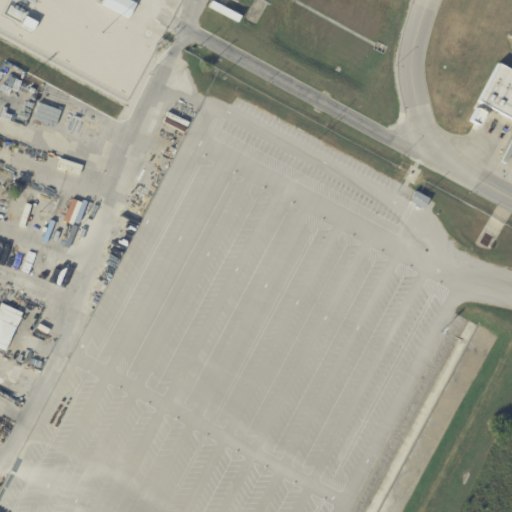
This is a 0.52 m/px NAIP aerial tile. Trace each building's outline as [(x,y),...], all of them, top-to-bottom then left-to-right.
[(104,0),(128,0),(136,4),(128,20),(102,5),(104,0)] [(511,119),(478,101),(498,64),(511,71),(511,119)] [(31,120),(54,127),(59,110),(36,103),(31,120)] [(415,192),(429,199),(423,210),(409,202),(415,192)] [(56,194),(65,197),(56,219),(47,216),(56,194)] [(0,348),(4,351),(21,312),(0,302),(0,348)]
